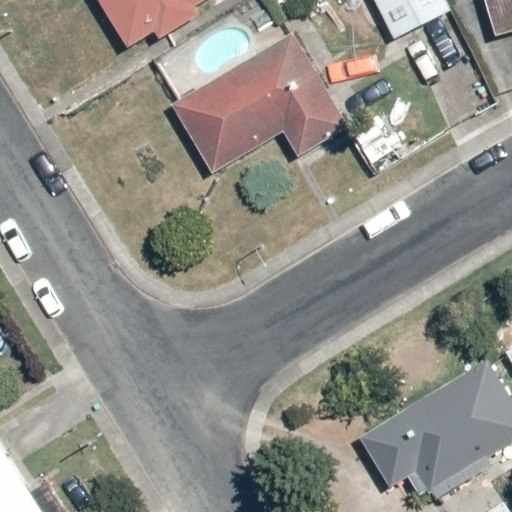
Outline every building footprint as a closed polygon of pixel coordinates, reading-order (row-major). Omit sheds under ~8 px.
[(99,0),(127,44),(200,0),(99,0)] [(456,8),(452,0),(376,0),(396,39),(456,8)] [(511,0),(486,0),(496,33),(511,28),(511,0)] [(294,32),(172,103),(213,172),(284,131),(297,154),(348,124),(294,32)] [(511,398),(487,358),(359,436),(390,485),(416,469),(429,491),(511,440),(511,398)] [(41,511),(0,445),(0,511),(41,511)]
